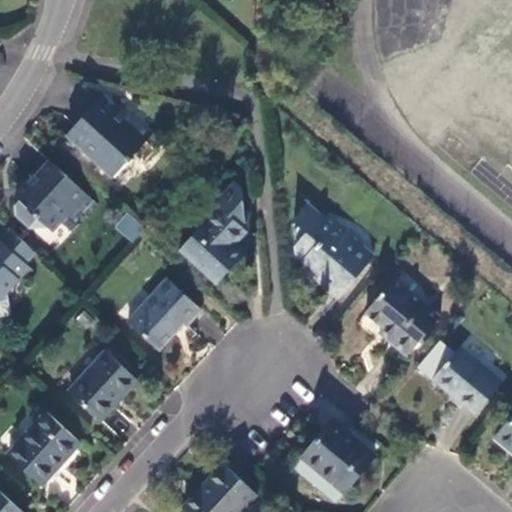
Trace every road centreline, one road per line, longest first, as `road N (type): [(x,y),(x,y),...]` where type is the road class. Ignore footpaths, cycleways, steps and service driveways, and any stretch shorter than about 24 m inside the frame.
road 1 (residential): [(107,511),(223,384),(278,353)]
road 2 (residential): [(0,129),(66,0)]
